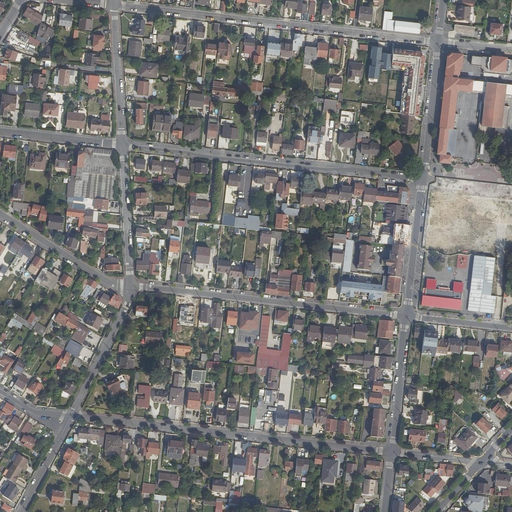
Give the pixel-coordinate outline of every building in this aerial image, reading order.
[(286,0),(286,5),(292,5),(292,8),(296,8),(297,1),(298,1),(297,0),(286,0)] [(297,12),(306,13),(307,4),(298,3),(297,12)] [(323,4),(321,14),(331,15),(332,6),(323,4)] [(41,21),(43,16),(28,6),(24,14),(40,24),(40,23),(41,21)] [(361,6),(359,19),(372,20),(373,8),(361,6)] [(460,13),(458,13),(458,19),(470,21),(471,7),(461,6),(460,13)] [(71,16),(66,16),(64,15),(64,14),(60,13),(58,24),(70,26),(71,16)] [(416,33),(417,30),(417,27),(417,23),(392,21),(388,20),(388,18),(392,19),(392,14),(385,13),(383,29),(416,33)] [(80,34),(84,35),(84,29),(89,30),(90,20),(78,19),(76,29),(80,29),(80,34)] [(144,35),(145,20),(138,20),(137,28),(134,28),(133,34),(144,35)] [(51,27),(41,21),(40,23),(45,25),(44,26),(50,30),(51,27)] [(48,36),(51,30),(50,30),(44,26),(45,25),(40,23),(40,24),(35,39),(40,42),(44,44),(48,36)] [(501,35),(502,24),(491,23),(490,33),(501,35)] [(475,27),(455,25),(455,30),(457,33),(475,35),(475,27)] [(204,37),(205,27),(195,26),(194,37),(204,37)] [(35,39),(22,30),(18,37),(26,42),(28,39),(38,45),(40,42),(35,39)] [(169,42),(170,31),(158,30),(157,40),(169,42)] [(299,33),(295,33),(294,43),(298,44),(302,44),(304,34),(302,34),(302,33),(299,33)] [(104,36),(94,35),(92,50),(102,52),(104,36)] [(190,51),(192,37),(185,36),(185,39),(177,38),(175,50),(190,51)] [(141,56),(142,42),(131,40),(129,54),(141,56)] [(255,54),(256,45),(254,45),(255,40),(244,40),(244,44),(245,44),(245,49),(250,49),(250,53),(253,53),(253,54),(255,54)] [(230,59),(232,44),(219,42),(218,58),(230,59)] [(328,44),(318,43),(318,49),(317,56),(326,56),(328,44)] [(292,56),(293,44),(286,44),(286,45),(281,44),(279,55),(292,56)] [(216,58),(218,46),(209,45),(208,54),(211,54),(211,58),(216,58)] [(254,63),(262,64),(263,60),(262,60),(264,46),(256,45),(255,54),(254,63)] [(382,47),(370,45),(366,81),(378,82),(379,68),(391,69),(393,54),(381,53),(382,47)] [(42,60),(51,61),(53,47),(53,46),(48,46),(47,56),(43,56),(42,59),(42,60)] [(279,47),(268,46),(267,55),(278,56),(279,47)] [(317,56),(318,49),(306,47),(304,63),(309,63),(310,58),(316,59),(317,56)] [(18,52),(7,48),(4,57),(14,61),(18,52)] [(341,49),(331,48),(330,57),(340,58),(341,49)] [(393,48),(393,54),(391,69),(404,70),(400,113),(404,114),(418,115),(420,101),(426,102),(427,86),(422,85),(425,56),(421,51),(393,48)] [(95,66),(95,67),(96,60),(97,60),(98,54),(88,53),(86,65),(95,66)] [(511,84),(486,81),(459,78),(460,68),(461,68),(462,54),(451,53),(448,56),(437,153),(440,153),(439,161),(451,162),(451,155),(455,155),(459,114),(455,113),(457,89),(486,92),(484,103),(482,103),(479,131),(487,132),(488,127),(497,128),(496,133),(507,134),(510,107),(504,106),(505,94),(511,95),(511,84)] [(511,59),(506,59),(506,58),(493,56),(492,57),(489,56),(483,56),(482,57),(472,56),(471,65),(482,66),(482,67),(484,69),(484,71),(485,72),(487,72),(510,75),(511,74),(511,72),(511,59)] [(155,77),(157,64),(143,63),(141,76),(155,77)] [(362,76),(363,64),(350,63),(348,78),(354,79),(354,75),(362,76)] [(69,85),(70,70),(60,69),(59,84),(69,85)] [(45,80),(46,74),(34,73),(33,85),(39,86),(42,87),(43,80),(45,80)] [(98,83),(99,76),(86,75),(86,82),(89,82),(88,88),(95,89),(96,83),(98,83)] [(342,79),(334,78),(330,78),(329,87),(341,88),(342,79)] [(250,90),(251,86),(241,85),(242,80),(239,80),(238,89),(240,89),(250,90)] [(148,95),(149,82),(138,81),(137,95),(148,95)] [(263,83),(251,82),(251,86),(250,90),(262,91),(263,83)] [(12,84),(10,84),(9,92),(16,93),(17,93),(22,94),(22,92),(23,88),(23,85),(12,84)] [(240,89),(238,89),(224,87),(213,86),(212,95),(218,95),(218,94),(239,96),(240,89)] [(262,99),(262,91),(250,90),(250,94),(259,95),(258,99),(262,99)] [(203,105),(204,95),(190,94),(189,105),(203,107),(203,105)] [(14,110),(16,97),(8,96),(2,95),(0,109),(0,114),(6,115),(7,109),(14,110)] [(212,96),(204,95),(203,105),(211,105),(212,96)] [(337,101),(337,100),(332,99),(329,99),(325,98),(324,102),(324,106),(336,107),(337,101)] [(38,116),(40,104),(25,103),(24,115),(38,116)] [(57,115),(58,104),(44,103),(43,114),(57,115)] [(249,105),(248,105),(248,112),(251,112),(251,113),(257,113),(260,113),(261,105),(258,104),(257,106),(249,105)] [(147,108),(136,109),(136,123),(140,123),(141,123),(141,124),(145,124),(147,108)] [(83,128),(84,114),(67,112),(66,126),(83,128)] [(153,127),(161,128),(170,129),(172,118),(172,116),(163,115),(154,114),(153,127)] [(415,119),(415,115),(404,114),(403,118),(404,118),(402,133),(412,134),(414,119),(415,119)] [(172,118),(170,129),(173,129),(173,134),(176,134),(176,136),(181,137),(182,125),(176,124),(177,118),(172,118)] [(209,118),(207,135),(212,136),(213,133),(217,134),(219,119),(209,118)] [(108,121),(99,120),(90,119),(89,131),(94,131),(94,129),(97,130),(101,130),(104,131),(104,132),(108,133),(109,121),(108,121)] [(229,124),(224,124),(223,137),(238,138),(239,128),(229,127),(229,124)] [(200,137),(201,127),(186,125),(185,136),(200,137)] [(308,129),(307,142),(309,142),(310,141),(313,141),(320,142),(321,131),(308,129)] [(257,141),(266,142),(267,133),(258,132),(257,141)] [(355,147),(356,135),(340,133),(339,145),(355,147)] [(273,150),(281,151),(282,143),(282,140),(282,138),(274,137),(273,150)] [(304,148),(305,140),(296,139),(295,147),(304,148)] [(396,155),(404,148),(399,141),(399,140),(398,139),(389,147),(396,155)] [(370,144),(369,153),(378,154),(379,143),(371,142),(370,144)] [(281,151),(281,152),(294,154),(294,145),(285,144),(282,143),(281,151)] [(366,155),(369,156),(369,153),(370,144),(362,143),(361,153),(366,153),(366,155)] [(9,160),(15,160),(16,147),(4,146),(3,157),(10,157),(9,160)] [(76,182),(81,183),(84,183),(85,178),(81,178),(84,153),(79,153),(77,167),(76,175),(76,182)] [(39,168),(41,154),(40,154),(39,156),(31,156),(30,167),(39,168)] [(70,156),(57,154),(55,166),(69,167),(70,156)] [(114,158),(95,156),(94,162),(114,164),(114,158)] [(146,160),(137,159),(136,168),(145,169),(146,160)] [(151,170),(160,171),(161,162),(152,161),(152,167),(151,170)] [(176,164),(164,162),(163,171),(175,172),(176,164)] [(196,164),(192,164),(191,170),(195,171),(195,173),(207,174),(208,167),(207,167),(207,164),(196,163),(196,164)] [(191,172),(178,171),(177,180),(177,181),(189,183),(191,172)] [(97,175),(87,173),(84,196),(94,197),(97,175)] [(265,186),(266,175),(256,173),(255,185),(265,186)] [(278,175),(266,173),(266,175),(265,186),(266,186),(267,179),(274,180),(273,183),(277,184),(278,175)] [(72,174),(72,179),(71,183),(69,183),(68,195),(74,196),(76,182),(76,175),(72,174)] [(137,178),(136,181),(146,183),(147,174),(145,174),(145,179),(137,178)] [(108,176),(98,175),(96,197),(106,198),(108,176)] [(116,177),(109,176),(107,199),(114,199),(116,177)] [(239,186),(240,177),(229,176),(229,185),(231,185),(239,186)] [(302,187),(303,177),(293,177),(293,180),(292,179),(291,186),(291,189),(295,189),(295,186),(302,187)] [(283,182),(278,181),(276,196),(288,197),(290,185),(283,185),(283,182)] [(409,205),(410,190),(408,189),(401,188),(402,183),(398,182),(396,192),(399,192),(399,195),(377,193),(376,201),(387,202),(391,203),(408,205),(409,205)] [(13,198),(22,199),(23,191),(23,185),(18,184),(18,190),(14,190),(13,198)] [(365,189),(366,185),(356,184),(355,195),(364,196),(365,189)] [(340,186),(340,190),(339,198),(351,199),(352,188),(340,186)] [(340,190),(327,189),(326,194),(326,200),(338,201),(339,198),(340,190)] [(376,203),(376,201),(377,193),(377,190),(365,189),(364,196),(364,201),(376,203)] [(300,203),(312,205),(313,203),(314,193),(314,191),(302,190),(300,203)] [(313,203),(325,205),(326,200),(326,194),(314,193),(313,203)] [(148,194),(136,194),(137,205),(146,204),(146,199),(148,198),(148,194)] [(107,209),(109,200),(96,199),(95,208),(107,209)] [(209,202),(195,201),(195,204),(191,204),(191,211),(208,213),(209,202)] [(23,215),(29,216),(30,207),(30,204),(23,203),(15,202),(14,208),(23,209),(23,215)] [(287,204),(283,203),(281,214),(298,216),(299,210),(286,209),(287,204)] [(39,220),(47,222),(48,208),(35,205),(34,208),(33,208),(32,211),(33,211),(33,212),(41,215),(39,220)] [(392,221),(406,223),(408,208),(391,206),(389,221),(392,221)] [(154,218),(166,219),(167,210),(165,210),(165,207),(156,207),(154,218)] [(67,215),(80,217),(84,218),(85,211),(85,210),(73,209),(68,208),(67,215)] [(84,218),(84,221),(93,222),(94,212),(85,211),(84,218)] [(222,214),(221,226),(259,230),(260,216),(247,215),(247,217),(222,214)] [(275,214),(275,228),(286,229),(287,214),(275,214)] [(65,219),(51,217),(49,228),(56,229),(57,231),(63,232),(65,219)] [(411,226),(394,224),(393,235),(381,233),(380,243),(394,244),(404,245),(409,246),(411,226)] [(137,226),(136,237),(150,238),(150,234),(148,234),(149,230),(148,230),(148,227),(137,226)] [(107,234),(108,229),(99,228),(98,231),(84,228),(82,235),(89,236),(90,235),(97,236),(97,238),(97,241),(103,241),(104,233),(107,234)] [(271,239),(283,240),(283,232),(272,231),(271,234),(271,239)] [(259,245),(270,246),(271,242),(271,239),(271,234),(261,233),(261,234),(260,234),(259,245)] [(306,242),(306,235),(297,234),(297,236),(296,238),(303,238),(303,242),(306,242)] [(13,236),(8,244),(20,252),(25,244),(13,236)] [(79,241),(68,238),(66,246),(76,249),(79,241)] [(351,273),(354,240),(349,240),(347,239),(346,244),(343,272),(351,273)] [(170,240),(169,254),(173,254),(173,252),(178,253),(180,241),(170,240)] [(25,244),(20,252),(30,258),(32,254),(31,253),(34,249),(25,244)] [(401,273),(404,245),(394,244),(392,261),(383,260),(383,266),(386,266),(386,265),(388,266),(391,267),(391,272),(401,273)] [(361,265),(359,265),(358,265),(358,269),(370,271),(371,262),(373,262),(374,261),(374,260),(374,259),(373,258),(372,258),(373,246),(360,245),(360,250),(361,250),(363,250),(363,254),(360,254),(360,261),(362,261),(361,265)] [(210,249),(197,248),(196,262),(208,264),(210,249)] [(333,251),(331,263),(341,265),(342,252),(340,252),(333,251)] [(329,253),(321,252),(320,262),(330,263),(331,258),(328,258),(329,253)] [(137,271),(149,272),(151,255),(145,255),(144,262),(138,261),(137,271)] [(496,296),(491,295),(495,257),(473,255),(467,311),(494,313),(496,296)] [(44,261),(35,256),(27,269),(36,274),(44,261)] [(104,259),(103,272),(119,271),(119,265),(118,265),(118,259),(104,259)] [(157,261),(151,260),(149,275),(159,276),(159,271),(160,265),(156,265),(157,261)] [(217,272),(229,273),(230,266),(230,262),(218,261),(217,272)] [(255,267),(256,264),(247,263),(245,275),(254,277),(255,272),(255,267)] [(186,265),(182,264),(181,274),(190,275),(191,270),(186,269),(186,265)] [(48,269),(43,266),(35,279),(52,290),(61,272),(55,268),(50,275),(46,272),(48,269)] [(237,278),(241,278),(243,268),(230,266),(229,273),(229,276),(237,277),(237,278)] [(277,282),(290,284),(291,271),(279,270),(279,273),(278,277),(277,282)] [(64,275),(59,282),(69,288),(74,281),(64,275)] [(269,294),(276,295),(277,282),(278,277),(271,276),(270,285),(269,294)] [(76,286),(83,290),(88,282),(81,277),(76,286)] [(398,293),(400,278),(390,277),(389,277),(387,292),(398,293)] [(426,288),(423,288),(421,305),(460,310),(464,283),(454,282),(452,291),(435,289),(437,280),(427,279),(426,288)] [(92,287),(95,289),(98,284),(91,280),(81,295),(85,298),(92,287)] [(383,285),(342,281),(341,289),(341,296),(340,297),(381,302),(382,291),(383,285)] [(276,295),(288,296),(290,284),(277,282),(276,295)] [(302,283),(292,282),(291,290),(301,291),(302,283)] [(316,284),(305,282),(304,291),(315,292),(316,284)] [(111,297),(103,293),(99,301),(106,305),(108,303),(111,297)] [(111,297),(108,303),(117,308),(121,301),(120,297),(113,294),(111,297)] [(214,313),(212,313),(212,318),(211,322),(211,323),(211,327),(220,328),(220,323),(222,314),(219,314),(219,304),(214,304),(214,313)] [(135,312),(131,312),(129,316),(143,317),(143,316),(146,316),(147,308),(136,307),(135,312)] [(44,311),(41,309),(38,313),(31,325),(29,328),(32,330),(37,322),(39,319),(41,315),(44,311)] [(201,322),(211,323),(211,322),(212,318),(211,318),(212,310),(203,309),(201,322)] [(31,325),(38,313),(34,310),(27,322),(31,325)] [(250,312),(242,311),(240,329),(250,330),(250,328),(257,329),(258,313),(250,312)] [(288,312),(275,311),(274,323),(279,323),(280,321),(287,322),(288,312)] [(236,325),(238,313),(228,312),(227,324),(236,325)] [(76,331),(79,324),(67,317),(59,313),(58,316),(55,321),(64,326),(65,324),(76,331)] [(100,323),(101,323),(103,320),(91,313),(85,324),(96,330),(100,323)] [(12,317),(22,324),(29,328),(31,325),(27,322),(14,314),(12,317)] [(269,317),(262,316),(258,351),(258,355),(265,355),(266,350),(269,317)] [(182,319),(174,319),(172,332),(180,332),(182,319)] [(378,337),(391,339),(393,322),(381,321),(381,326),(379,326),(378,337)] [(32,330),(33,331),(42,336),(46,329),(46,328),(37,322),(32,330)] [(86,336),(89,330),(79,324),(76,331),(73,335),(77,337),(76,339),(82,343),(87,337),(86,336)] [(368,326),(352,324),(352,328),(351,338),(366,340),(367,336),(368,326)] [(281,351),(271,350),(271,356),(269,369),(279,370),(281,371),(287,371),(288,371),(290,344),(291,339),(292,329),(292,327),(288,327),(287,333),(283,333),(281,351)] [(324,328),(311,327),(310,341),(313,341),(313,339),(322,340),(324,328)] [(324,328),(322,340),(322,341),(329,342),(335,343),(335,342),(336,329),(329,328),(324,328)] [(338,342),(350,344),(351,338),(352,328),(347,328),(346,330),(339,329),(336,329),(335,342),(338,342)] [(424,338),(425,330),(415,329),(414,337),(424,338)] [(437,342),(438,331),(426,330),(425,340),(431,341),(431,344),(436,345),(437,342)] [(162,333),(146,331),(144,342),(161,344),(162,333)] [(42,341),(52,347),(54,344),(52,343),(44,338),(42,341)] [(461,341),(449,339),(448,341),(447,352),(459,353),(461,341)] [(52,343),(54,344),(64,350),(66,347),(54,340),(52,343)] [(82,346),(70,340),(66,347),(64,350),(65,351),(70,354),(76,357),(82,346)] [(391,342),(380,341),(379,348),(375,347),(375,353),(390,354),(391,342)] [(440,342),(437,342),(436,345),(435,355),(441,355),(441,354),(447,355),(447,352),(448,341),(443,341),(443,342),(440,342)] [(479,343),(464,341),(463,351),(477,352),(479,343)] [(511,347),(511,342),(501,342),(500,351),(504,352),(511,352),(511,347)] [(50,352),(60,358),(65,351),(64,350),(54,344),(52,347),(50,352)] [(14,354),(17,356),(22,347),(19,345),(14,354)] [(427,358),(434,358),(435,347),(428,346),(427,358)] [(497,357),(498,347),(487,346),(486,356),(497,357)] [(190,350),(180,349),(177,349),(176,357),(188,358),(188,354),(189,354),(190,350)] [(67,363),(70,354),(65,351),(60,358),(56,365),(60,368),(64,361),(67,363)] [(254,356),(237,354),(236,363),(253,364),(254,356)] [(265,355),(258,355),(256,368),(262,369),(269,369),(271,356),(265,355)] [(390,370),(391,358),(382,357),(365,355),(364,358),(348,356),(347,362),(363,364),(363,367),(370,368),(375,369),(380,369),(382,369),(390,370)] [(6,375),(14,362),(4,356),(0,362),(0,365),(4,368),(1,372),(6,375)] [(121,356),(120,368),(133,369),(134,358),(121,356)] [(165,357),(155,356),(154,364),(164,365),(165,357)] [(80,367),(82,362),(75,358),(73,364),(80,367)] [(20,376),(20,375),(26,366),(18,361),(12,370),(12,371),(20,376)] [(511,373),(511,372),(511,366),(502,371),(495,373),(503,381),(511,373)] [(380,369),(375,369),(370,368),(369,381),(373,381),(379,382),(380,376),(380,369)] [(206,372),(192,370),(191,382),(204,384),(206,372)] [(12,371),(10,374),(18,379),(20,376),(12,371)] [(18,379),(15,384),(18,386),(19,387),(23,389),(28,380),(20,375),(20,376),(18,379)] [(118,377),(106,383),(109,388),(112,393),(121,389),(118,383),(120,382),(118,377)] [(274,384),(275,381),(268,380),(267,383),(269,383),(268,388),(277,388),(278,384),(274,384)] [(382,391),(383,383),(379,382),(373,381),(372,391),(381,392),(382,391)] [(30,389),(38,394),(42,387),(38,384),(34,382),(30,389)] [(71,395),(75,387),(66,383),(62,390),(68,394),(71,395)] [(42,387),(38,394),(42,396),(46,389),(47,390),(49,387),(44,384),(42,387)] [(137,407),(149,408),(152,385),(140,384),(139,392),(146,393),(145,399),(138,399),(137,407)] [(511,398),(511,388),(510,386),(500,397),(508,404),(511,398)] [(170,404),(174,404),(181,405),(182,405),(183,391),(172,390),(170,404)] [(422,391),(411,390),(409,390),(408,399),(411,399),(411,402),(421,404),(422,391)] [(154,402),(168,403),(169,392),(155,391),(154,402)] [(214,393),(204,391),(203,402),(213,403),(214,393)] [(456,401),(461,396),(457,392),(452,397),(456,401)] [(380,404),(381,394),(370,393),(369,403),(380,404)] [(188,408),(199,409),(200,396),(190,394),(188,408)] [(227,406),(227,410),(235,411),(236,401),(228,400),(227,406)] [(15,408),(7,403),(5,406),(3,405),(1,408),(2,409),(1,412),(0,411),(0,421),(1,422),(6,415),(9,417),(11,414),(15,408)] [(505,409),(498,403),(492,410),(501,418),(506,413),(503,411),(505,409)] [(313,423),(326,425),(326,420),(327,412),(325,412),(325,409),(315,408),(314,415),(313,423)] [(384,419),(385,411),(374,409),(373,412),(366,411),(365,418),(373,419),(371,437),(382,438),(382,437),(382,433),(383,423),(384,419)] [(216,421),(225,422),(227,411),(218,410),(216,421)] [(239,410),(239,418),(239,423),(248,424),(249,411),(239,410)] [(416,419),(414,419),(414,424),(426,425),(427,420),(428,420),(428,416),(427,415),(428,411),(417,410),(417,414),(416,419)] [(284,414),(277,413),(276,425),(280,426),(283,426),(284,426),(288,427),(288,424),(289,414),(285,414),(284,414)] [(11,414),(9,417),(5,423),(8,425),(8,426),(16,432),(22,422),(18,419),(14,417),(15,416),(11,414)] [(288,424),(300,425),(301,416),(289,414),(288,424)] [(304,425),(313,426),(313,423),(314,415),(305,414),(304,425)] [(482,418),(476,425),(485,433),(491,427),(482,418)] [(325,432),(336,434),(336,432),(339,432),(340,422),(326,420),(326,425),(325,432)] [(438,430),(438,434),(439,434),(438,443),(444,444),(445,435),(442,434),(443,427),(447,427),(448,421),(439,420),(438,430)] [(349,423),(340,421),(340,422),(339,432),(339,433),(347,434),(349,423)] [(31,425),(27,422),(20,433),(24,436),(21,441),(25,443),(24,445),(30,449),(35,440),(28,436),(29,435),(26,434),(31,425)] [(99,431),(79,429),(78,435),(76,434),(75,442),(79,442),(79,439),(98,441),(99,431)] [(477,437),(468,429),(458,440),(457,438),(454,441),(459,445),(462,442),(468,448),(477,437)] [(426,432),(410,431),(409,440),(425,442),(426,432)] [(120,465),(123,466),(123,462),(127,463),(127,456),(125,455),(127,443),(130,443),(131,437),(124,436),(123,442),(122,442),(121,451),(120,459),(120,461),(120,465)] [(118,450),(119,439),(119,438),(113,437),(113,438),(107,438),(105,454),(118,456),(117,458),(120,459),(121,451),(118,450)] [(139,456),(146,456),(146,455),(147,449),(147,443),(148,440),(138,439),(137,448),(140,448),(139,456)] [(180,463),(183,463),(184,460),(184,452),(182,452),(183,443),(169,441),(168,451),(171,451),(170,454),(178,454),(178,452),(180,452),(180,455),(181,455),(180,463)] [(152,444),(147,443),(146,455),(159,457),(160,444),(152,444)] [(203,444),(198,444),(197,447),(196,458),(195,466),(195,467),(195,474),(197,474),(198,466),(201,466),(201,463),(203,463),(203,462),(207,463),(209,443),(206,443),(205,446),(203,446),(203,444)] [(224,448),(215,447),(214,455),(218,456),(219,453),(222,453),(221,456),(222,456),(221,462),(221,466),(227,466),(228,461),(226,461),(228,445),(225,444),(224,448)] [(257,450),(248,449),(246,459),(247,459),(246,470),(250,471),(249,475),(254,476),(255,468),(252,468),(253,457),(256,457),(257,450)] [(265,451),(260,450),(258,464),(268,465),(268,462),(269,462),(269,461),(268,461),(269,452),(265,451)] [(73,465),(79,455),(75,452),(74,454),(68,451),(63,460),(65,461),(73,465)] [(22,469),(25,471),(27,467),(25,466),(24,465),(26,463),(27,460),(18,454),(13,464),(22,469)] [(351,459),(347,458),(346,465),(347,465),(346,481),(351,482),(351,477),(352,474),(355,474),(356,474),(357,465),(352,464),(352,465),(350,465),(351,459)] [(237,468),(242,468),(243,461),(235,460),(234,467),(237,468)] [(308,470),(309,461),(298,460),(296,476),(301,476),(302,469),(308,470)] [(382,462),(362,460),(361,473),(366,473),(366,470),(382,471),(382,462)] [(73,465),(65,461),(59,472),(67,476),(73,465)] [(331,485),(334,462),(325,461),(323,484),(331,485)] [(4,477),(14,484),(17,479),(16,478),(17,476),(22,469),(13,464),(4,477)] [(454,466),(440,464),(440,469),(443,469),(443,477),(452,478),(454,466)] [(409,473),(409,467),(400,466),(399,475),(408,476),(409,473)] [(281,470),(272,469),(272,473),(274,473),(273,477),(278,478),(279,474),(281,474),(281,470)] [(180,488),(182,477),(160,474),(159,484),(159,485),(180,488)] [(509,486),(510,477),(497,475),(496,485),(509,486)] [(445,483),(439,477),(431,486),(430,485),(424,492),(430,497),(435,492),(437,494),(439,492),(438,491),(445,483)] [(86,487),(92,488),(92,483),(87,482),(81,479),(79,483),(86,487)] [(374,480),(364,479),(363,494),(371,495),(372,486),(374,486),(374,480)] [(230,492),(231,483),(227,483),(227,482),(214,481),(212,491),(226,493),(227,492),(230,492)] [(19,489),(11,484),(3,495),(12,501),(19,489)] [(478,484),(477,493),(489,495),(489,485),(478,484)] [(86,487),(80,486),(78,500),(90,501),(92,488),(86,487)] [(150,487),(143,486),(142,493),(149,494),(150,491),(150,487)] [(511,497),(511,488),(511,486),(509,487),(508,491),(503,491),(502,496),(511,497)] [(64,492),(53,491),(51,503),(62,505),(64,492)] [(488,497),(469,496),(467,508),(487,510),(488,497)] [(418,511),(425,505),(417,498),(407,509),(410,511),(418,511)] [(393,501),(391,511),(403,511),(405,502),(395,501),(393,501)] [(4,502),(0,507),(6,511),(9,511),(12,509),(4,502)]
